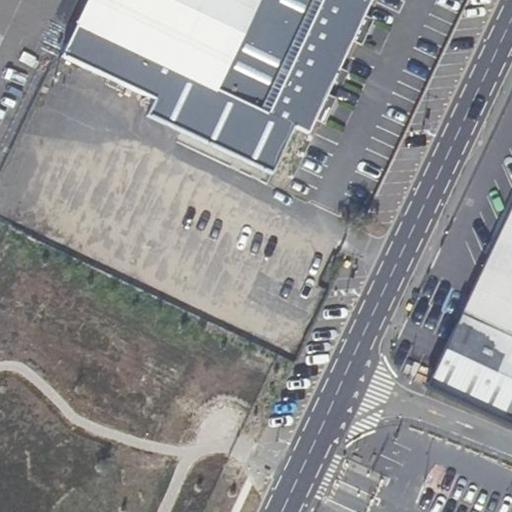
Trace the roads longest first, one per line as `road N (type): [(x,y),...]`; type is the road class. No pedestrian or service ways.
road 1 (unknown): [(411,0),(322,197),(296,215),(129,167)]
road 2 (unclassified): [(345,380),(511,27)]
road 3 (unclassified): [(511,446),(345,380)]
road 4 (unclassified): [(282,511),(345,380)]
